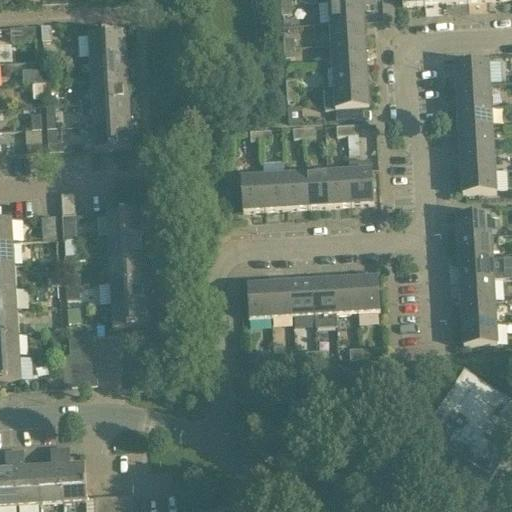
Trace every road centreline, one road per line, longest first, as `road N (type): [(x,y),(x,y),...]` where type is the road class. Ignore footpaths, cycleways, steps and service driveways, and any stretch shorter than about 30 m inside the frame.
road 1 (residential): [(208,444),(220,410),(220,262),(240,253),(427,242)]
road 2 (residential): [(427,242),(422,156),(407,124),(405,53),(420,43),(511,39)]
road 3 (residential): [(309,511),(208,444)]
road 4 (residential): [(434,363),(427,242)]
